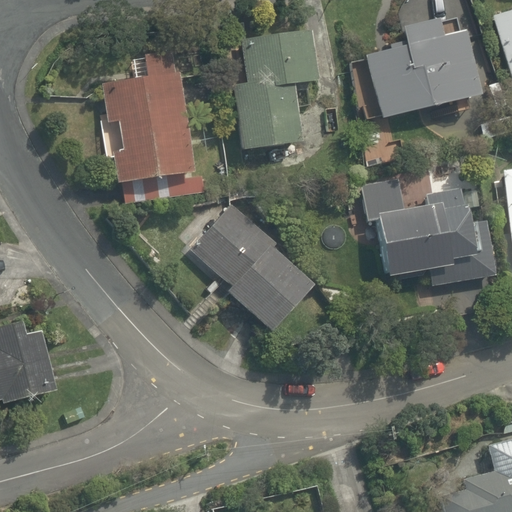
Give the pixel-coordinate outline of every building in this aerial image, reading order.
[(511,17),(496,22),(511,79),(511,17)] [(488,100),(470,33),(453,38),(449,20),(403,33),(407,50),(371,60),(389,126),(488,100)] [(242,96),(253,160),(313,149),(303,92),(322,88),(313,32),(244,44),(253,94),(242,96)] [(199,185),(176,58),(144,64),(148,85),(102,93),(121,199),(199,185)] [(499,281),(479,187),(407,202),(402,179),(360,188),(369,228),(376,227),(389,289),(429,281),(433,295),(499,281)] [(234,207),(193,249),(234,288),(228,294),(275,339),(321,291),(234,207)] [(0,410),(54,398),(42,345),(31,347),(27,328),(0,333),(0,410)] [(511,511),(511,440),(488,448),(496,475),(465,485),(468,495),(442,503),(444,511),(511,511)]
